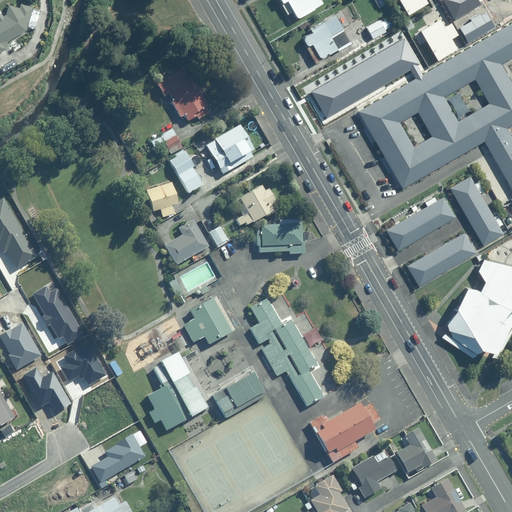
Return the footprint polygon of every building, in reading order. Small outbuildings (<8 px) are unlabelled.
[(294,16),(298,16),(322,3),(320,0),(279,0),(280,2),(279,2),(286,14),(291,11),(294,16)] [(373,0),(378,8),(386,4),(383,0),(373,0)] [(397,0),(406,14),(427,1),(426,0),(397,0)] [(0,52),(6,49),(8,41),(26,31),(33,8),(21,4),(20,8),(9,5),(6,15),(4,17),(3,15),(0,16),(0,52)] [(334,14),(309,28),(311,32),(304,36),(302,39),(306,45),(304,46),(314,63),(322,58),(320,56),(336,47),(338,50),(349,43),(342,29),(349,25),(342,11),(334,15),(334,14)] [(439,17),(418,30),(436,59),(456,47),(450,38),(457,34),(450,22),(444,26),(439,17)] [(366,26),(372,38),(385,32),(378,19),(366,26)] [(511,28),(360,114),(403,188),(487,141),(511,184),(511,88),(497,62),(511,53),(511,28)] [(346,105),(363,95),(368,103),(388,89),(380,77),(382,75),(366,63),(355,77),(336,88),(346,105)] [(197,120),(208,114),(210,113),(203,102),(206,101),(208,100),(188,65),(156,84),(156,85),(163,97),(169,94),(172,100),(170,102),(178,116),(182,114),(187,122),(195,117),(197,120)] [(251,151),(237,125),(212,140),(213,141),(205,146),(221,174),(250,158),(248,153),(251,151)] [(150,142),(161,159),(182,145),(172,129),(170,129),(150,142)] [(192,167),(183,153),(167,162),(176,176),(190,168),(192,167)] [(200,186),(190,168),(176,176),(187,194),(200,186)] [(449,187),(452,192),(482,245),(503,234),(470,175),(449,187)] [(176,204),(170,183),(144,191),(151,212),(159,210),(161,218),(172,214),(170,206),(176,204)] [(396,249),(400,247),(454,217),(443,197),(385,229),(396,249)] [(176,264),(177,263),(207,245),(193,219),(178,228),(182,235),(165,245),(176,264)] [(295,253),(295,224),(250,224),(251,249),(281,249),(281,253),(295,253)] [(208,233),(209,234),(217,248),(229,241),(220,226),(208,233)] [(416,285),(421,282),(475,252),(463,232),(405,265),(416,285)] [(0,260),(0,264),(0,265),(9,283),(18,278),(7,257),(0,260)] [(511,267),(480,260),(473,271),(480,282),(475,291),(471,289),(461,288),(449,309),(449,311),(442,325),(444,331),(447,331),(449,338),(442,334),(439,337),(472,360),(478,356),(495,359),(511,327),(511,267)] [(176,291),(168,277),(160,281),(169,296),(176,291)] [(227,328),(210,294),(183,307),(188,317),(177,322),(186,341),(199,334),(202,341),(227,328)] [(300,403),(316,393),(300,367),(309,361),(282,317),(274,322),(258,296),(243,305),(252,320),(243,325),(252,340),(259,336),(262,341),(253,346),(270,374),(279,368),(300,403)] [(306,313),(293,321),(299,332),(313,324),(306,313)] [(316,329),(303,336),(310,348),(323,340),(316,329)] [(324,343),(310,351),(317,362),(331,354),(324,343)] [(201,406),(171,349),(144,363),(156,386),(139,395),(146,409),(141,411),(146,421),(152,418),(157,429),(201,406)] [(260,390),(245,367),(203,394),(218,417),(260,390)] [(0,395),(0,424),(9,419),(6,413),(9,411),(0,395)] [(373,417),(364,402),(357,406),(354,401),(324,419),(319,411),(303,420),(327,460),(350,446),(347,440),(368,427),(364,422),(373,417)] [(437,459),(434,455),(417,427),(403,435),(408,445),(394,453),(406,473),(420,465),(422,468),(437,459)] [(375,482),(378,480),(395,470),(387,457),(386,457),(382,452),(373,457),(372,456),(351,469),(361,486),(358,488),(364,498),(380,489),(375,482)] [(128,484),(136,480),(131,471),(123,476),(128,484)] [(310,500),(311,503),(316,511),(343,511),(348,510),(338,492),(341,490),(332,475),(314,486),(319,495),(310,500)] [(461,511),(464,511),(460,504),(446,478),(429,487),(435,498),(421,506),(424,511),(461,511)] [(129,511),(124,502),(117,506),(112,497),(87,511),(129,511)] [(413,511),(408,503),(399,509),(393,511),(413,511)]
